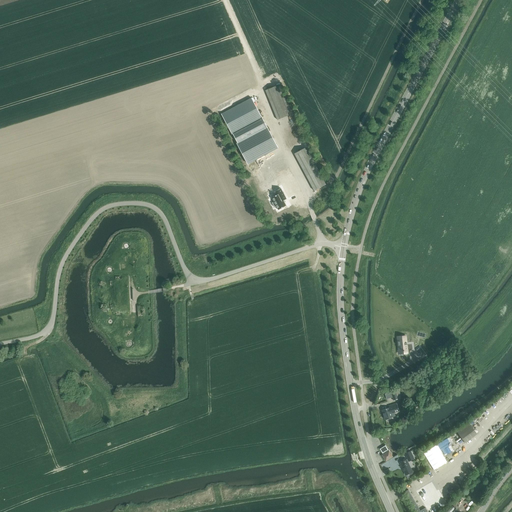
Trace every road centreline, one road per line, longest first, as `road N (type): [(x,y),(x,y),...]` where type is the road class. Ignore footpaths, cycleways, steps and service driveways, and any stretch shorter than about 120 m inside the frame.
road 1 (unclassified): [(0,345),(46,332),(60,265),(103,208),(156,209),(196,281)]
road 2 (tertiary): [(390,511),(350,391),(339,286),(344,245)]
road 3 (tertiary): [(344,245),(368,168),(458,0)]
road 4 (unclassified): [(196,281),(322,244),(344,245)]
